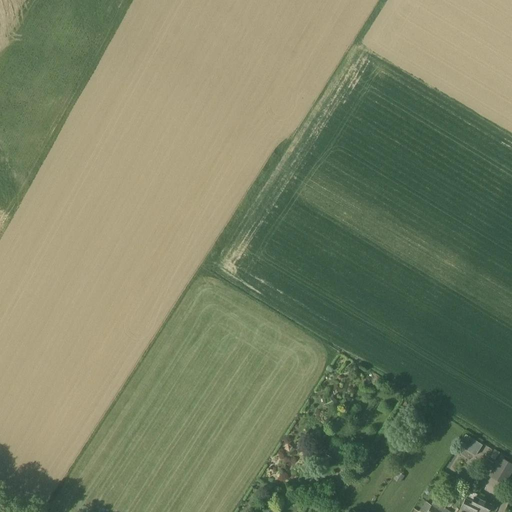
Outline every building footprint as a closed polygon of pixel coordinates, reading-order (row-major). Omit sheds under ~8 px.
[(475,456),(482,445),(465,434),(458,445),(475,456)] [(495,460),(499,452),(494,449),(490,457),(495,460)] [(324,470),(332,458),(326,454),(318,467),(324,470)] [(373,464),(377,458),(372,455),(368,461),(373,464)] [(504,484),(511,469),(511,465),(499,458),(489,476),(504,484)] [(487,475),(494,463),(487,459),(480,470),(487,475)] [(400,483),(404,476),(397,472),(393,479),(400,483)] [(465,499),(461,508),(468,511),(475,511),(477,510),(483,511),(487,511),(490,505),(475,498),(477,494),(468,490),(465,498),(465,499)]
